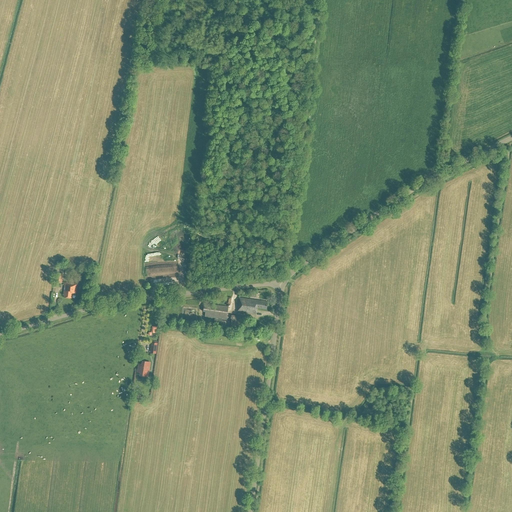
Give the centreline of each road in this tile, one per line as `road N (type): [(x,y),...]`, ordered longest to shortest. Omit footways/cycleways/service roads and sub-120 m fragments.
road 1 (unclassified): [(282,282),(154,295),(0,331)]
road 2 (unclassified): [(282,282),(405,194),(511,138)]
road 3 (unclassified): [(250,511),(282,282)]
